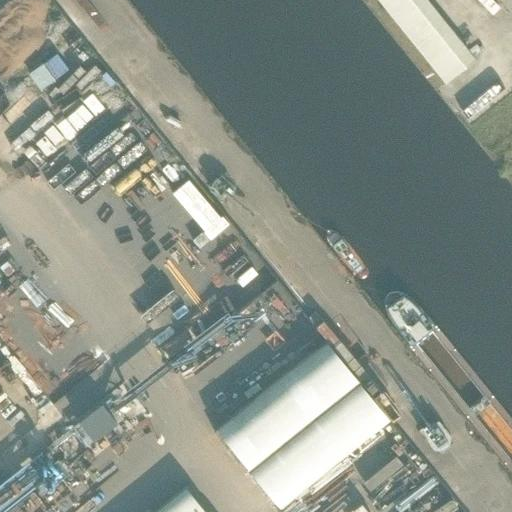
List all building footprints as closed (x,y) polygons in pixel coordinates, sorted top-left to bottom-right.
[(12,0),(18,9),(32,0),(12,0)] [(377,0),(445,82),(474,59),(425,0),(377,0)] [(204,320),(234,293),(220,278),(190,305),(204,320)] [(269,511),(281,511),(387,429),(324,350),(211,438),(269,511)] [(98,461),(78,475),(95,499),(115,485),(98,461)] [(460,511),(432,486),(408,511),(460,511)] [(201,511),(190,496),(167,511),(201,511)]
